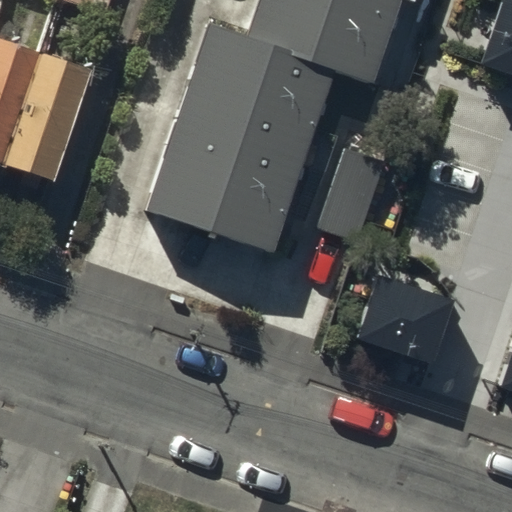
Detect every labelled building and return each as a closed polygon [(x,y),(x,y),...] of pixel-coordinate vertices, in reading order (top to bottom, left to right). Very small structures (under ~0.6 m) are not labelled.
[(108,0),(15,0),(100,26),(108,0)] [(245,0),(233,38),(190,24),(118,246),(274,297),(279,284),(286,286),(306,223),(300,221),(308,197),(324,202),(311,243),(345,254),(370,178),(338,167),(344,148),(329,143),(338,118),(378,131),(421,0),(245,0)] [(511,0),(504,0),(483,63),(511,72),(511,0)] [(83,72),(0,45),(0,191),(22,207),(48,205),(84,95),(77,93),(83,72)] [(453,300),(379,277),(359,340),(432,363),(453,300)] [(511,361),(503,389),(511,391),(511,361)]
